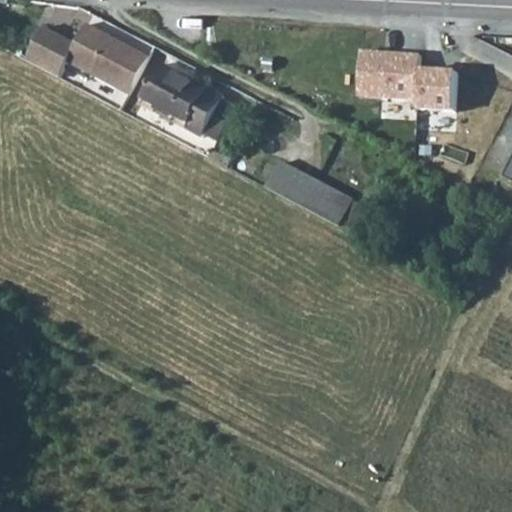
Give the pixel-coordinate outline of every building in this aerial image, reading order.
[(25,64),(58,81),(66,65),(128,97),(148,60),(86,27),(75,48),(42,31),(25,64)] [(223,97),(163,65),(141,105),(202,137),(204,136),(218,142),(236,107),(223,99),(223,97)] [(417,93),(418,66),(361,65),(360,112),(416,114),(417,93)] [(457,94),(417,93),(416,114),(417,130),(456,132),(457,94)] [(281,163),(266,190),(340,229),(353,202),(281,163)] [(340,229),(358,239),(371,212),(353,202),(340,229)]
